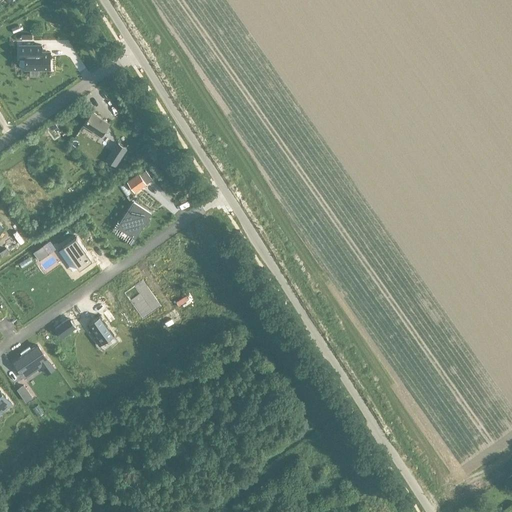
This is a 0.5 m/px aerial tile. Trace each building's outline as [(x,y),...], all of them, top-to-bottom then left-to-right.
[(42,44),(20,44),(20,58),(25,58),(25,69),(50,69),(50,51),(42,51),(42,44)] [(92,111),(83,124),(101,136),(110,123),(92,111)] [(118,143),(107,160),(116,165),(127,148),(118,143)] [(139,173),(126,182),(132,191),(145,181),(139,173)] [(150,213),(134,202),(118,226),(135,237),(150,213)] [(64,245),(80,268),(93,259),(77,236),(64,245)] [(34,252),(39,260),(49,253),(44,245),(34,252)] [(6,248),(0,252),(3,257),(9,252),(6,248)] [(171,260),(165,273),(191,285),(208,309),(218,302),(197,273),(171,260)] [(143,319),(161,306),(142,280),(124,293),(143,319)] [(100,315),(85,326),(99,346),(114,335),(100,315)] [(55,328),(61,337),(76,327),(69,317),(55,328)] [(14,361),(25,377),(41,365),(47,373),(54,368),(38,344),(14,361)] [(24,384),(17,389),(21,395),(28,390),(24,384)] [(0,413),(12,403),(0,389),(0,413)]
